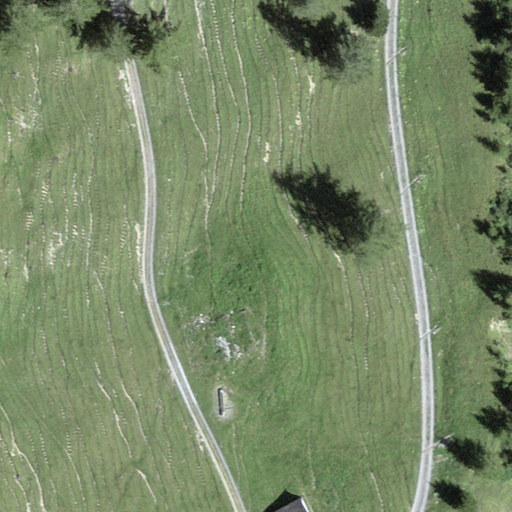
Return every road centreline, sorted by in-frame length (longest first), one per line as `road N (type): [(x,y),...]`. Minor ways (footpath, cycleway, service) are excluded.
road 1 (track): [(241,511),(149,287),(149,162),(117,0)]
road 2 (track): [(392,0),(392,76),(427,365),(418,511)]
